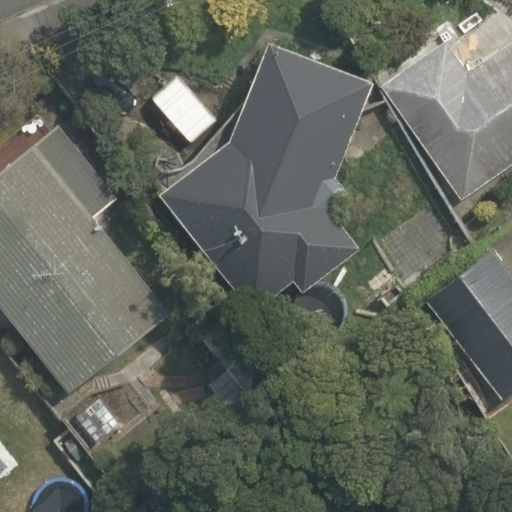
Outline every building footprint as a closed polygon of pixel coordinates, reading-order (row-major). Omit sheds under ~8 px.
[(308,288),(366,242),(334,201),(354,187),(340,172),(380,72),(274,29),(237,130),(164,181),(258,305),(297,274),(308,288)] [(511,34),(470,65),(449,33),(382,78),(464,197),(511,162),(511,34)] [(0,289),(73,385),(174,306),(98,211),(123,192),(63,115),(0,163),(0,289)] [(511,389),(511,261),(501,246),(432,297),(506,394),(511,389)] [(0,467),(14,457),(0,439),(0,467)]
